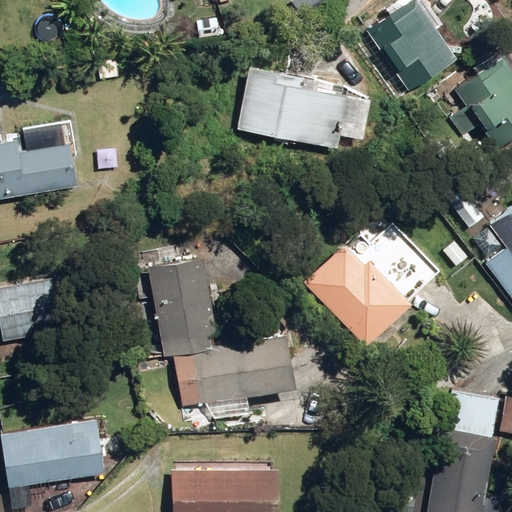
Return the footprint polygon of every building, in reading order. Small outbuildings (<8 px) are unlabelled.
[(172,0),(174,10),(196,6),(195,0),(172,0)] [(414,0),(396,0),(362,23),(402,84),(450,53),(414,0)] [(226,34),(220,13),(199,18),(204,39),(226,34)] [(99,58),(102,78),(125,73),(121,54),(99,58)] [(245,62),(235,122),(328,139),(336,88),(294,81),(295,71),(245,62)] [(511,80),(485,98),(511,142),(511,141),(511,80)] [(0,137),(0,194),(87,180),(80,137),(30,146),(28,133),(0,137)] [(469,176),(448,190),(471,224),(491,211),(469,176)] [(511,206),(499,216),(511,233),(511,206)] [(295,277),(359,342),(407,295),(365,252),(360,257),(338,235),(295,277)] [(191,250),(143,259),(160,347),(170,345),(180,399),(284,380),(275,329),(208,341),(191,250)] [(5,282),(14,335),(77,324),(68,271),(5,282)] [(122,352),(95,355),(97,371),(124,369),(122,352)] [(87,415),(0,426),(0,480),(95,468),(87,415)] [(437,424),(424,511),(475,511),(487,432),(437,424)] [(268,511),(266,462),(168,466),(169,511),(268,511)]
